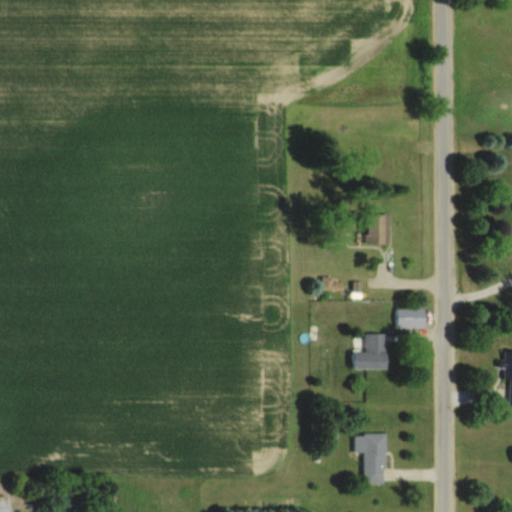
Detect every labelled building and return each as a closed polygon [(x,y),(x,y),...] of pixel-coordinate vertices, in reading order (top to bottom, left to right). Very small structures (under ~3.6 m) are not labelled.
[(386,214),(363,214),(363,244),(386,244),(386,214)] [(394,310),(394,326),(421,326),(421,310),(394,310)] [(382,369),(382,334),(360,334),(360,349),(349,349),(349,369),(382,369)] [(507,381),(506,405),(511,405),(511,351),(501,351),(499,380),(507,381)] [(360,453),(360,483),(382,483),(382,434),(351,434),(351,453),(360,453)]
